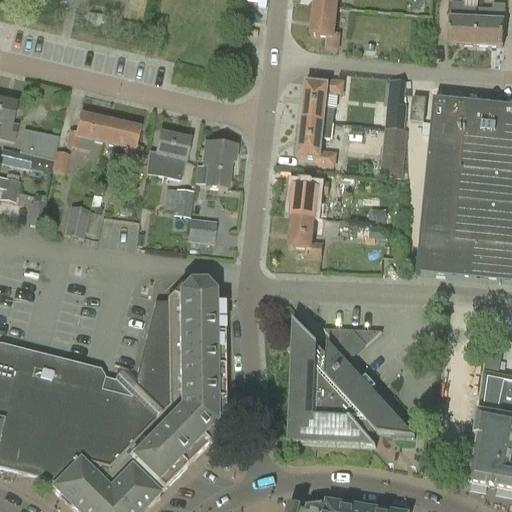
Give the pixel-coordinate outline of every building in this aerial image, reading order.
[(314,0),(314,8),(336,10),(337,0),(314,0)] [(450,6),(449,22),(448,47),(475,49),(476,13),(461,12),(461,7),(450,6)] [(336,10),(314,8),(311,39),(327,40),(325,52),(337,53),(339,37),(333,37),(336,10)] [(491,13),(476,13),(475,49),(502,50),(504,8),(492,8),(491,13)] [(306,86),(302,124),(332,127),(334,112),(325,112),(327,96),(342,98),(343,86),(324,84),(324,88),(306,86)] [(412,101),(410,125),(423,126),(426,102),(412,101)] [(511,111),(434,103),(417,279),(511,288),(511,111)] [(0,105),(0,143),(13,146),(16,131),(10,130),(15,108),(0,105)] [(385,133),(384,133),(380,180),(402,182),(406,135),(402,135),(404,106),(388,105),(385,133)] [(79,119),(75,137),(70,136),(66,151),(89,156),(91,145),(105,148),(110,126),(79,119)] [(332,127),(302,124),(298,161),(316,163),(315,168),(334,170),(335,158),(320,156),(322,142),(331,143),(332,127)] [(140,133),(110,126),(105,148),(129,154),(128,159),(118,157),(114,177),(134,182),(137,167),(138,167),(142,152),(136,151),(140,133)] [(1,153),(1,154),(32,162),(32,160),(53,165),(55,155),(58,141),(23,133),(18,156),(1,153)] [(146,179),(159,181),(166,162),(186,166),(190,144),(159,138),(155,158),(150,157),(146,179)] [(205,150),(203,170),(196,169),(194,187),(206,189),(206,194),(228,196),(230,167),(234,168),(236,153),(205,150)] [(32,162),(1,154),(0,156),(0,167),(29,174),(32,162)] [(55,155),(53,165),(54,165),(52,174),(64,177),(68,158),(55,155)] [(3,183),(1,193),(16,197),(19,187),(3,183)] [(294,190),(291,221),(313,223),(313,222),(316,198),(327,199),(328,187),(313,186),(313,192),(294,190)] [(16,197),(1,193),(0,197),(0,203),(14,207),(16,197)] [(190,222),(192,195),(165,193),(163,213),(173,214),(172,221),(190,222)] [(40,231),(46,206),(32,204),(27,228),(40,231)] [(89,217),(88,216),(89,214),(70,210),(64,239),(82,243),(84,236),(85,236),(89,217)] [(313,223),(291,221),(288,251),(306,253),(305,259),(320,261),(322,249),(311,248),(312,237),(322,238),(323,223),(313,222),(313,223)] [(215,226),(189,223),(187,246),(213,249),(215,226)] [(368,230),(367,242),(388,243),(389,231),(368,230)] [(406,269),(408,247),(392,247),(390,268),(406,269)] [(0,471),(55,486),(50,491),(71,511),(144,511),(225,431),(223,305),(212,304),(212,297),(201,286),(188,286),(177,297),(177,306),(154,306),(133,388),(121,376),(113,383),(114,384),(104,382),(100,373),(0,348),(0,471)] [(364,438),(379,439),(414,440),(326,344),(325,358),(292,322),(286,445),(375,449),(364,438)] [(351,362),(365,349),(366,350),(381,335),(327,333),(326,336),(338,349),(339,348),(351,362)] [(485,375),(477,417),(473,440),(478,441),(469,487),(511,495),(511,381),(497,379),(501,355),(486,352),(482,375),(485,375)]
